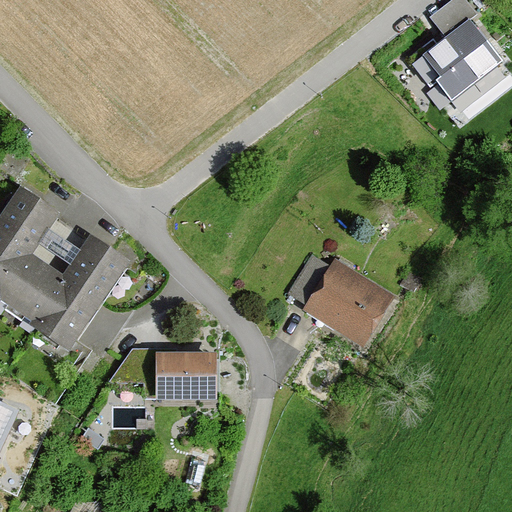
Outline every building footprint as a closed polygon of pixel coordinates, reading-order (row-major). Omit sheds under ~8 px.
[(448,37),(423,56),(440,77),(435,80),(452,101),(502,60),(470,20),(476,14),(464,0),(454,0),(432,17),(448,37)] [(65,215),(25,190),(0,229),(0,301),(81,353),(139,262),(101,239),(75,281),(38,258),(65,215)] [(403,305),(340,265),(336,272),(316,260),(292,297),(314,311),(312,314),(372,353),(403,305)] [(166,402),(228,401),(228,357),(165,357),(166,402)] [(0,441),(15,410),(0,402),(0,441)]
